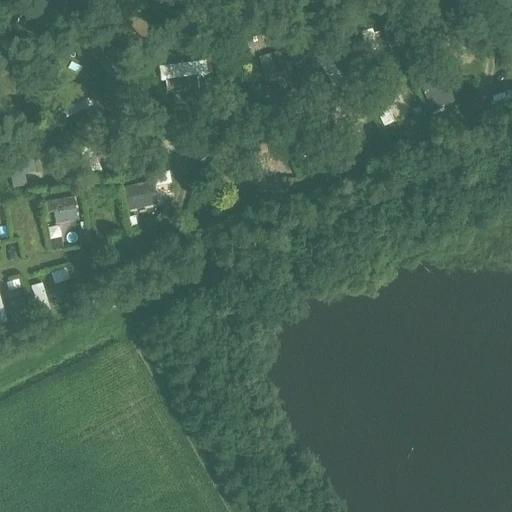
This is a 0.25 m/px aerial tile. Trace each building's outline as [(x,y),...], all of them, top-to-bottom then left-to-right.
[(334,44),(323,49),(340,88),(351,83),(334,44)] [(400,116),(390,92),(379,96),(389,121),(400,116)] [(349,143),(362,139),(352,105),(339,108),(349,143)] [(16,185),(33,184),(31,158),(14,159),(16,185)] [(0,293),(0,305),(6,326),(19,323),(10,291),(0,293)]
